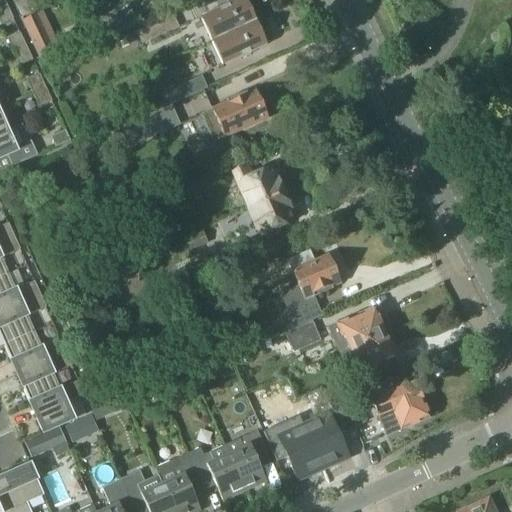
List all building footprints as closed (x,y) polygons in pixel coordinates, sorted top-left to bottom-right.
[(41,0),(12,0),(21,19),(45,7),(41,0)] [(209,44),(252,23),(242,0),(198,21),(209,44)] [(5,7),(0,9),(0,24),(1,26),(12,21),(5,7)] [(36,16),(21,22),(38,59),(53,52),(36,16)] [(140,47),(176,29),(170,17),(134,34),(140,47)] [(264,47),(252,23),(209,44),(221,68),(264,47)] [(14,54),(25,48),(19,35),(7,40),(14,54)] [(25,48),(14,54),(20,67),(31,62),(25,48)] [(33,95),(44,90),(38,77),(27,82),(33,95)] [(169,107),(181,101),(205,90),(199,78),(163,96),(168,107),(169,107)] [(51,103),(44,90),(33,95),(39,108),(51,103)] [(199,116),(212,144),(223,139),(224,140),(231,137),(231,139),(268,122),(254,91),(199,116)] [(127,149),(180,126),(171,106),(119,129),(127,149)] [(8,131),(7,130),(0,133),(0,160),(6,158),(11,169),(36,157),(30,143),(26,144),(18,126),(8,131)] [(64,132),(50,139),(55,150),(69,143),(64,132)] [(270,170),(248,180),(243,170),(231,175),(236,186),(235,186),(247,212),(282,196),(270,170)] [(282,196),(247,212),(259,239),(254,242),(253,239),(238,246),(239,248),(208,262),(215,279),(281,249),(273,232),(293,222),(282,196)] [(0,228),(0,244),(13,238),(8,225),(0,228)] [(167,247),(172,260),(207,245),(202,233),(167,247)] [(19,251),(13,238),(0,244),(0,279),(8,276),(1,260),(19,251)] [(285,262),(290,273),(296,287),(283,293),(280,299),(286,313),(269,321),(276,336),(319,316),(311,298),(331,289),(329,286),(338,282),(326,257),(313,263),(308,252),(285,262)] [(15,292),(8,276),(0,279),(0,313),(39,296),(34,283),(15,292)] [(54,310),(67,305),(61,293),(49,298),(54,310)] [(39,296),(0,313),(0,339),(3,347),(34,334),(27,318),(45,309),(39,296)] [(372,311),(336,328),(328,332),(338,355),(387,333),(380,319),(377,321),(372,311)] [(66,324),(72,338),(84,332),(78,319),(66,324)] [(284,335),(292,354),(320,342),(312,323),(284,335)] [(387,333),(338,355),(334,357),(345,379),(393,357),(390,349),(394,347),(387,333)] [(34,334),(3,347),(16,376),(65,354),(60,341),(41,350),(34,334)] [(71,367),(65,354),(16,376),(29,404),(59,391),(53,376),(71,367)] [(205,372),(194,377),(199,388),(210,384),(205,372)] [(78,383),(59,391),(29,404),(43,435),(73,422),(66,405),(84,396),(78,383)] [(389,435),(427,420),(410,384),(374,400),(389,435)] [(343,401),(347,409),(347,411),(358,407),(357,405),(354,397),(343,401)] [(136,402),(134,399),(125,403),(129,412),(131,412),(139,408),(136,402)] [(323,472),(348,460),(337,436),(350,430),(337,400),(328,404),(331,412),(329,418),(314,425),(313,421),(302,426),(323,472)] [(95,422),(106,417),(102,408),(95,411),(91,413),(95,422)] [(83,436),(84,439),(97,433),(91,419),(90,417),(80,422),(77,423),(83,436)] [(286,459),(297,483),(323,472),(302,426),(278,437),(274,428),(260,434),(274,464),(286,459)] [(59,457),(68,453),(65,444),(59,429),(24,445),(30,460),(51,450),(55,449),(59,457)] [(267,458),(256,434),(223,449),(227,457),(243,494),(265,484),(255,463),(267,458)] [(199,451),(187,456),(201,487),(212,482),(221,503),(243,494),(227,457),(223,449),(202,458),(199,451)] [(201,487),(187,456),(154,471),(157,477),(158,479),(161,487),(172,511),(198,511),(190,492),(201,487)] [(30,466),(0,479),(14,511),(30,511),(27,504),(43,497),(30,466)] [(172,511),(161,487),(158,479),(157,477),(144,483),(139,472),(120,481),(120,482),(125,493),(133,511),(145,511),(146,511),(172,511)] [(14,511),(0,479),(0,511),(14,511)] [(133,511),(125,493),(120,482),(101,490),(110,510),(104,511),(133,511)]
